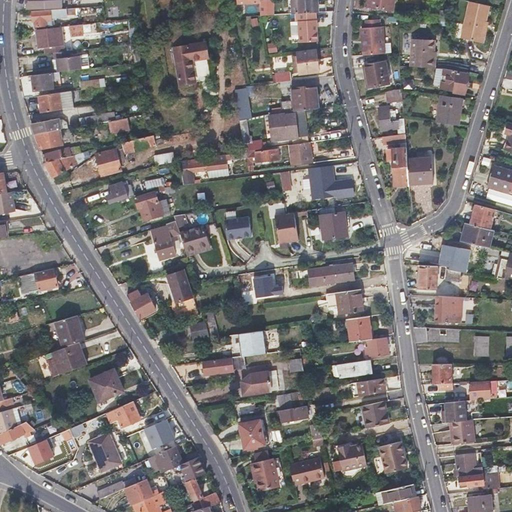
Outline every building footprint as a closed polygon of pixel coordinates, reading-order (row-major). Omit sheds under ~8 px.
[(237,0),(238,2),(261,1),(262,14),(274,13),(274,0),(237,0)] [(291,0),(292,12),(297,12),(316,11),(327,11),(326,2),(318,3),(317,0),(291,0)] [(367,0),(367,6),(392,10),(393,0),(367,0)] [(462,38),(472,41),(483,43),(487,27),(485,26),(490,5),(470,1),(462,38)] [(447,23),(447,14),(448,6),(439,5),(438,22),(447,23)] [(32,22),(33,21),(36,21),(37,26),(50,25),(50,16),(61,15),(75,13),(75,8),(31,11),(32,22)] [(316,11),(297,12),(300,42),(318,41),(316,11)] [(68,24),(69,30),(69,35),(82,33),(81,23),(68,24)] [(60,26),(47,27),(34,29),(37,48),(45,47),(46,52),(62,51),(60,26)] [(383,54),(382,27),(362,28),(364,55),(383,54)] [(183,94),(191,93),(198,91),(195,70),(212,67),(209,53),(187,56),(184,37),(174,38),(178,62),(175,62),(177,71),(179,71),(183,94)] [(410,40),(408,67),(435,70),(435,60),(432,60),(434,42),(410,40)] [(267,44),(269,53),(278,52),(276,42),(267,44)] [(52,58),(53,72),(58,71),(60,71),(81,69),(80,55),(62,57),(62,51),(46,52),(46,58),(52,58)] [(298,60),(295,60),(293,61),(294,68),(299,68),(300,74),(318,71),(315,52),(297,54),(298,60)] [(364,66),(366,77),(368,89),(390,85),(386,62),(364,66)] [(293,80),(292,75),(291,71),(276,73),(277,82),(293,80)] [(455,93),(454,93),(454,94),(465,96),(468,76),(458,75),(458,73),(444,71),(441,91),(455,93)] [(31,74),(32,82),(33,89),(52,87),(51,78),(50,72),(31,74)] [(97,86),(96,83),(96,79),(81,82),(82,89),(97,86)] [(319,109),(318,97),(316,86),(292,90),(296,113),(319,109)] [(40,112),(56,110),(73,107),(70,90),(37,96),(40,112)] [(240,122),(245,121),(240,90),(235,91),(240,122)] [(396,91),(391,92),(386,93),(386,102),(402,101),(401,90),(396,91)] [(444,96),(442,110),(440,123),(458,125),(462,99),(444,96)] [(397,127),(398,136),(404,136),(402,104),(396,105),(397,123),(396,123),(394,113),(389,113),(389,109),(380,111),(382,130),(391,129),(390,124),(393,123),(394,128),(397,127)] [(84,123),(84,125),(100,122),(99,114),(94,115),(95,117),(84,119),(84,123)] [(110,120),(111,125),(112,131),(131,127),(129,116),(110,120)] [(273,143),(288,141),(285,118),(285,116),(270,118),(273,143)] [(295,116),(285,118),(288,141),(309,137),(307,123),(296,125),(295,116)] [(35,134),(59,129),(60,128),(58,118),(31,124),(35,134)] [(248,153),(253,152),(262,151),(266,150),(265,144),(261,145),(261,143),(251,144),(251,138),(249,138),(246,121),(245,121),(240,122),(244,153),(248,153)] [(501,150),(503,151),(507,137),(505,136),(506,131),(508,126),(503,125),(498,142),(503,143),(501,150)] [(511,127),(508,126),(506,131),(505,136),(507,137),(503,151),(511,153),(511,127)] [(62,144),(59,129),(35,134),(40,149),(62,144)] [(154,134),(146,136),(137,137),(140,149),(171,141),(171,136),(155,138),(154,134)] [(404,136),(398,136),(383,138),(383,144),(405,142),(404,136)] [(125,152),(140,149),(137,137),(123,141),(125,152)] [(290,147),(292,168),(297,167),(314,165),(311,145),(290,147)] [(116,147),(106,150),(97,152),(102,175),(122,171),(116,147)] [(44,162),(71,155),(69,148),(42,155),(44,162)] [(394,185),(408,184),(406,160),(405,149),(385,151),(386,162),(392,162),(394,185)] [(157,165),(175,160),(172,150),(154,155),(157,165)] [(255,153),(256,160),(256,167),(280,163),(278,150),(255,153)] [(73,154),(71,155),(44,162),(58,187),(70,181),(67,177),(77,172),(72,162),(75,160),(73,154)] [(242,155),(205,159),(207,171),(228,168),(227,162),(243,160),(242,155)] [(207,171),(205,159),(187,162),(188,165),(181,166),(184,185),(189,184),(188,173),(207,171)] [(406,160),(408,184),(408,185),(427,183),(426,180),(431,180),(429,159),(406,160)] [(335,196),(335,192),(334,188),(333,188),(332,174),(333,174),(332,166),(308,169),(312,198),(335,196)] [(508,193),(511,183),(511,178),(511,172),(493,167),(487,187),(508,193)] [(279,173),(280,181),(281,189),(289,188),(288,171),(279,173)] [(160,180),(156,181),(152,182),(152,181),(144,184),(147,190),(162,185),(160,180)] [(128,188),(127,184),(126,181),(123,182),(123,181),(110,186),(113,194),(107,196),(109,203),(128,197),(128,196),(133,194),(131,187),(128,188)] [(0,212),(17,209),(14,190),(4,192),(0,192),(0,212)] [(147,219),(157,216),(166,213),(162,201),(157,202),(154,192),(134,198),(138,208),(143,206),(147,219)] [(469,223),(487,229),(492,210),(474,205),(469,223)] [(299,240),(295,213),(284,214),(285,219),(276,221),(280,244),(287,242),(299,240)] [(320,216),(321,227),(323,239),(347,235),(345,213),(320,216)] [(158,226),(175,221),(174,216),(173,214),(156,220),(158,226)] [(175,221),(176,223),(178,230),(187,227),(183,214),(174,216),(175,221)] [(248,217),(224,220),(227,240),(251,236),(248,217)] [(0,237),(10,236),(8,219),(0,220),(0,237)] [(491,230),(487,229),(469,223),(466,222),(461,240),(474,244),(486,247),(491,230)] [(178,230),(176,223),(151,230),(161,260),(176,255),(174,249),(180,247),(177,241),(172,242),(170,237),(179,234),(179,233),(178,230)] [(203,226),(179,233),(179,234),(184,252),(209,245),(203,226)] [(503,252),(486,247),(474,244),(473,246),(472,249),(502,256),(503,252)] [(185,255),(210,249),(209,245),(184,252),(185,255)] [(430,249),(429,266),(436,266),(444,267),(445,250),(430,249)] [(493,278),(511,281),(511,253),(508,253),(506,260),(497,258),(493,278)] [(352,264),(333,267),(315,270),(317,284),(354,279),(352,264)] [(36,271),(38,280),(40,288),(59,283),(54,266),(36,271)] [(436,266),(429,266),(418,266),(417,288),(435,289),(436,266)] [(198,316),(184,269),(167,275),(174,298),(169,300),(176,323),(198,316)] [(458,282),(458,277),(459,272),(445,270),(445,280),(458,282)] [(336,293),(337,303),(339,313),(362,310),(359,289),(336,293)] [(153,318),(161,315),(162,315),(158,307),(156,308),(148,293),(142,296),(139,290),(128,296),(140,318),(150,313),(153,318)] [(437,296),(436,310),(435,324),(458,325),(460,297),(437,296)] [(84,338),(80,327),(77,315),(56,322),(63,345),(81,339),(84,338)] [(366,340),(371,339),(368,316),(346,319),(350,342),(366,340)] [(426,338),(426,339),(439,340),(458,341),(459,329),(411,327),(413,339),(426,338)] [(238,334),(240,345),(242,356),(243,356),(253,354),(264,353),(266,353),(263,331),(238,334)] [(210,347),(207,333),(194,336),(197,350),(210,347)] [(385,337),(371,339),(366,340),(368,348),(369,357),(388,354),(385,337)] [(488,338),(481,337),(474,337),(472,355),(486,357),(488,338)] [(57,348),(58,349),(82,341),(81,339),(57,348)] [(82,341),(58,349),(66,371),(90,362),(82,341)] [(50,352),(58,374),(66,371),(58,349),(50,352)] [(265,362),(264,353),(253,354),(254,363),(265,362)] [(245,368),(243,356),(242,356),(231,357),(233,370),(245,368)] [(231,357),(216,359),(201,361),(204,375),(233,371),(233,370),(231,357)] [(302,370),(300,359),(288,360),(289,371),(295,370),(302,370)] [(339,377),(344,376),(348,375),(349,377),(371,373),(369,360),(336,365),(337,371),(339,377)] [(435,385),(451,384),(449,363),(430,364),(431,374),(433,374),(434,385),(435,385)] [(7,368),(13,374),(19,380),(26,374),(16,364),(7,368)] [(89,379),(94,390),(99,401),(122,391),(112,369),(89,379)] [(295,370),(297,378),(298,385),(304,384),(302,370),(295,370)] [(249,374),(249,375),(249,376),(241,381),(242,395),(277,389),(275,376),(268,377),(267,371),(249,374)] [(358,397),(371,395),(384,393),(381,378),(356,382),(358,397)] [(350,383),(353,398),(358,397),(356,382),(350,383)] [(469,383),(469,392),(470,400),(490,398),(488,382),(469,383)] [(279,411),(297,408),(299,408),(297,392),(276,395),(279,411)] [(108,421),(112,419),(116,418),(120,426),(138,418),(130,401),(105,412),(108,421)] [(448,423),(465,422),(463,401),(444,403),(446,424),(448,423)] [(387,424),(385,413),(382,403),(361,407),(365,429),(387,424)] [(0,410),(0,431),(16,425),(11,407),(0,410)] [(299,408),(297,408),(279,411),(282,423),(306,418),(304,407),(299,408)] [(146,449),(147,451),(178,439),(170,418),(127,435),(134,453),(146,449)] [(26,420),(16,425),(0,431),(0,444),(35,430),(26,420)] [(239,425),(242,437),(264,432),(262,420),(239,425)] [(470,421),(465,422),(448,423),(449,432),(450,432),(452,432),(453,445),(472,443),(470,421)] [(84,425),(83,422),(67,428),(69,432),(84,425)] [(310,425),(313,438),(319,437),(316,424),(310,425)] [(42,439),(44,443),(46,446),(70,436),(69,432),(67,428),(42,439)] [(86,438),(89,446),(91,454),(93,454),(97,469),(116,463),(107,432),(86,438)] [(264,432),(242,437),(244,449),(267,444),(264,432)] [(39,449),(46,446),(44,443),(42,439),(36,442),(39,449)] [(323,445),(321,439),(311,441),(312,447),(323,445)] [(406,469),(400,442),(379,447),(385,474),(406,469)] [(161,472),(180,464),(182,463),(175,445),(153,454),(161,472)] [(366,466),(361,445),(348,448),(347,446),(336,448),(341,471),(366,466)] [(253,453),(255,463),(269,460),(267,450),(253,453)] [(454,477),(457,477),(472,475),(472,472),(471,464),(470,454),(455,456),(456,470),(453,471),(454,477)] [(180,464),(186,481),(195,477),(205,473),(198,457),(182,463),(180,464)] [(324,478),(319,459),(289,466),(294,486),(324,478)] [(278,486),(272,460),(269,460),(255,463),(253,464),(256,482),(259,491),(278,486)] [(472,475),(457,477),(458,486),(458,489),(478,487),(478,490),(506,487),(504,471),(487,473),(482,474),(480,474),(472,475)] [(195,477),(186,481),(185,481),(193,500),(203,496),(195,477)] [(133,504),(136,502),(153,495),(151,490),(160,485),(157,478),(148,481),(147,478),(124,488),(132,504),(133,504)] [(120,490),(119,486),(117,482),(105,487),(108,495),(120,490)] [(398,501),(415,497),(411,483),(380,491),(384,504),(398,501)] [(172,511),(163,491),(157,493),(161,503),(164,510),(165,511),(172,511)] [(199,499),(202,507),(208,506),(220,502),(221,501),(216,492),(199,499)] [(153,495),(136,502),(140,511),(156,511),(154,506),(161,503),(157,493),(153,495)] [(492,511),(491,504),(490,495),(467,498),(468,511),(492,511)] [(417,497),(415,497),(398,501),(399,507),(400,511),(404,511),(420,508),(417,497)]
